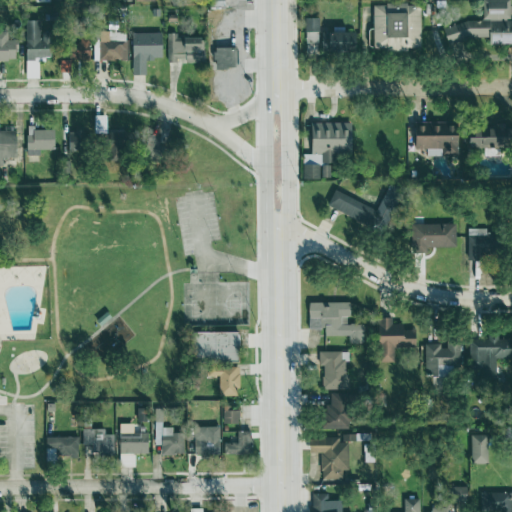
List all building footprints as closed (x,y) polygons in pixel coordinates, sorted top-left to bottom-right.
[(511,6),(508,7),(508,0),(480,0),(481,24),(443,23),(442,39),(486,40),(486,45),(511,45),(511,6)] [(418,49),(418,4),(371,4),(370,50),(405,51),(405,48),(418,49)] [(303,43),(317,43),(316,18),(303,18),(303,43)] [(37,20),(22,20),(23,58),(46,58),(46,39),(38,39),(37,20)] [(353,32),(342,33),(342,27),(331,27),(331,33),(321,33),(321,52),(354,51),(353,32)] [(0,32),(0,60),(12,60),(11,32),(0,32)] [(165,34),(166,62),(202,61),(201,37),(175,38),(175,33),(165,34)] [(77,44),(62,43),(61,67),(69,67),(69,59),(86,60),(87,38),(77,38),(77,44)] [(212,48),(212,69),(233,68),(233,47),(212,48)] [(130,54),(130,75),(142,75),(141,54),(130,54)] [(37,78),(36,60),(23,60),(23,78),(37,78)] [(91,134),(104,134),(104,115),(91,115),(91,134)] [(348,122),(308,122),(308,154),(301,154),(301,178),(330,178),(330,154),(348,154),(348,122)] [(506,148),(505,123),(491,124),(491,128),(465,128),(466,149),(506,148)] [(425,156),(455,156),(454,124),(411,124),(412,149),(425,149),(425,156)] [(51,128),(25,128),(25,156),(38,156),(38,149),(52,149),(51,128)] [(0,157),(13,158),(13,131),(0,130),(0,157)] [(65,131),(65,150),(80,151),(81,131),(65,131)] [(105,162),(123,162),(124,133),(106,133),(105,162)] [(154,162),(158,142),(145,139),(141,159),(154,162)] [(324,208),(381,232),(393,205),(379,199),(375,210),(332,191),(324,208)] [(424,253),(424,247),(454,246),(453,223),(409,225),(410,253),(424,253)] [(465,259),(488,259),(489,228),(466,228),(465,259)] [(305,303),(306,328),(322,328),(322,336),(346,336),(347,344),(361,344),(361,324),(347,324),(346,302),(323,303),(305,303)] [(376,318),(375,363),(392,363),(392,348),(412,348),(412,331),(400,331),(400,324),(390,324),(390,318),(376,318)] [(236,360),(235,331),(191,332),(191,361),(236,360)] [(466,339),(467,378),(494,378),(493,359),(509,359),(508,338),(466,339)] [(458,364),(458,343),(444,343),(444,345),(423,345),(423,377),(449,377),(449,364),(458,364)] [(321,390),(346,389),(346,371),(343,371),(342,361),(347,361),(346,351),(317,352),(317,366),(320,365),(321,390)] [(321,428),(347,429),(347,394),(328,394),(328,405),(321,405),(321,428)] [(237,409),(221,409),(220,424),(237,424),(237,409)] [(159,445),(159,454),(181,454),(181,433),(170,433),(170,427),(161,427),(161,418),(153,417),(153,445),(159,445)] [(118,454),(146,453),(145,433),(132,433),(131,424),(117,424),(118,454)] [(217,454),(217,426),(191,427),(192,455),(217,454)] [(102,429),(81,429),(81,456),(112,456),(112,435),(102,434),(102,429)] [(222,455),(249,454),(248,431),(235,431),(235,443),(222,443),(222,455)] [(467,435),(468,464),(485,464),(485,434),(467,435)] [(75,456),(75,437),(42,437),(43,461),(53,461),(53,457),(75,456)] [(346,470),(346,442),(337,443),(337,438),(306,438),(306,453),(319,453),(319,479),(341,478),(340,470),(346,470)] [(508,511),(508,493),(478,492),(477,511),(508,511)] [(325,511),(325,493),(309,494),(309,511),(325,511)] [(416,511),(416,499),(402,499),(401,511),(416,511)]
